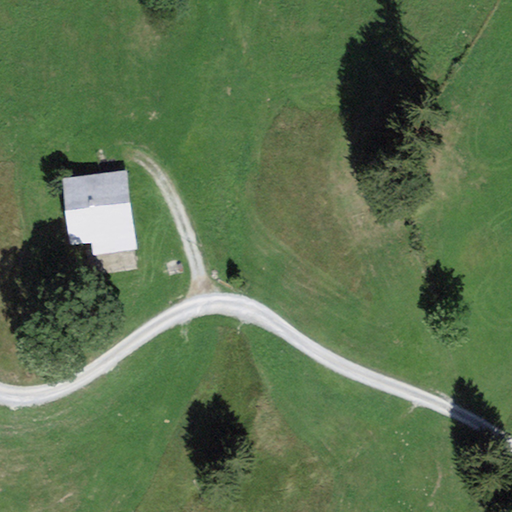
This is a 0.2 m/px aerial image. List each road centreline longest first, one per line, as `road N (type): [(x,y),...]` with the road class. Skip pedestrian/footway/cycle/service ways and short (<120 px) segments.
road 1 (track): [(511,450),(230,311),(167,321),(100,368),(38,398),(0,395)]
road 2 (track): [(109,152),(152,170),(172,204),(206,309)]
